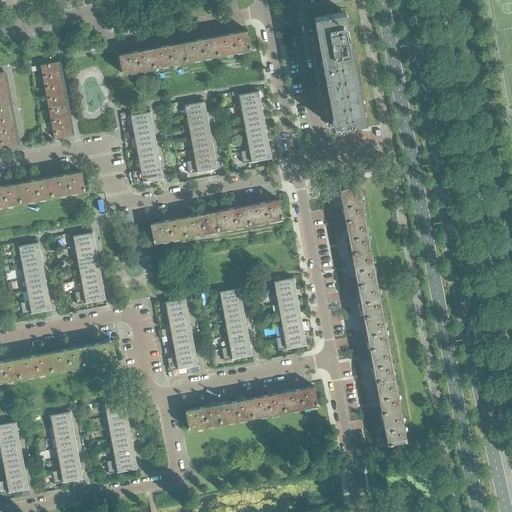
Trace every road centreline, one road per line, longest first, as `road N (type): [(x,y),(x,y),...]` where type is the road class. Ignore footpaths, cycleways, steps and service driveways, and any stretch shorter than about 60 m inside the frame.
road 1 (secondary): [(506,511),(405,0)]
road 2 (secondary): [(382,0),(478,511)]
road 3 (residential): [(0,163),(105,148),(119,196),(138,204),(297,170)]
road 4 (residential): [(0,511),(174,478),(163,389)]
road 5 (residential): [(0,337),(131,313),(145,324),(163,389)]
road 6 (residential): [(268,19),(294,14),(322,154),(297,170)]
road 7 (residential): [(93,7),(97,28),(120,42),(266,12)]
road 8 (residential): [(332,358),(297,170)]
road 9 (residential): [(163,389),(332,358)]
road 10 (residential): [(361,511),(332,358)]
road 11 (residential): [(297,170),(268,19)]
